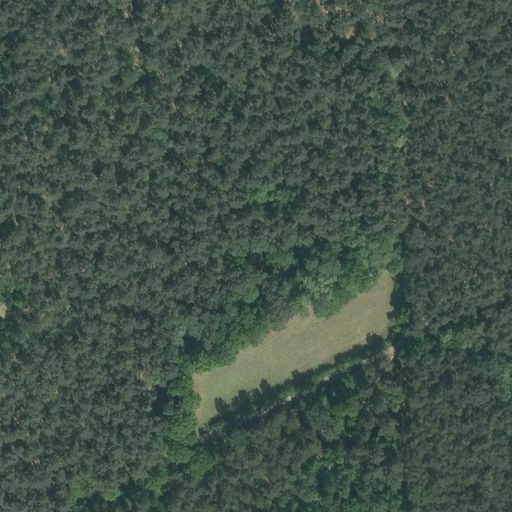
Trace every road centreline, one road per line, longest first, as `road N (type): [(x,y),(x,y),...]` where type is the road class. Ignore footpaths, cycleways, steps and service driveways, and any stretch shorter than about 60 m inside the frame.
road 1 (track): [(400,511),(402,0)]
road 2 (track): [(414,335),(46,511)]
road 3 (track): [(0,321),(196,372),(197,439)]
